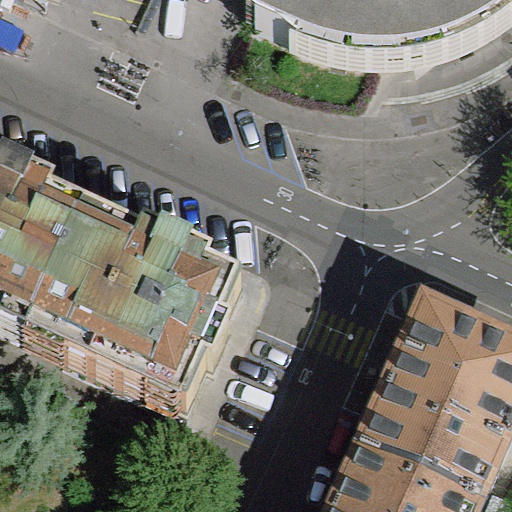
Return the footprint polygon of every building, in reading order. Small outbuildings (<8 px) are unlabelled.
[(511,0),(276,0),(261,37),(319,62),(375,73),(431,68),(488,44),(511,24),(511,0)] [(89,226),(0,183),(0,335),(31,350),(89,226)] [(243,297),(89,226),(31,350),(189,422),(243,297)] [(363,466),(468,511),(483,511),(511,447),(511,360),(428,320),(363,466)] [(342,511),(468,511),(363,466),(342,511)]
